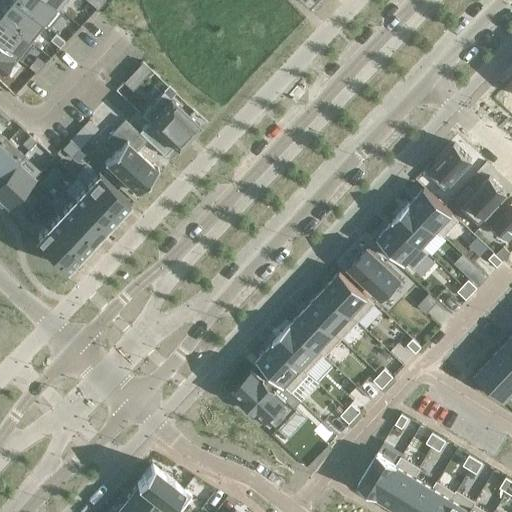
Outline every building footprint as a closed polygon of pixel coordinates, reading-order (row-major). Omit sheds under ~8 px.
[(14,0),(9,0),(0,11),(0,15),(29,39),(42,22),(14,0)] [(49,0),(14,0),(42,22),(48,27),(62,10),(56,6),(49,0)] [(0,15),(0,43),(17,58),(20,60),(34,43),(29,39),(0,15)] [(55,33),(50,40),(59,47),(64,41),(55,33)] [(0,72),(3,75),(17,58),(0,43),(0,72)] [(36,58),(28,68),(35,73),(42,64),(36,58)] [(142,61),(136,68),(144,76),(151,69),(142,61)] [(148,120),(139,131),(165,155),(175,145),(177,148),(199,125),(163,90),(141,114),(148,120)] [(4,111),(0,115),(0,121),(3,125),(11,117),(4,111)] [(117,148),(104,162),(105,163),(106,161),(136,190),(135,191),(136,192),(158,168),(157,167),(156,168),(136,149),(145,139),(125,119),(107,138),(117,148)] [(29,135),(22,142),(28,149),(36,141),(29,135)] [(7,139),(0,147),(0,178),(18,160),(23,154),(7,139)] [(69,140),(62,147),(71,156),(78,148),(69,140)] [(455,142),(427,171),(445,188),(472,159),(455,142)] [(18,160),(0,178),(0,198),(7,205),(40,170),(23,154),(18,160)] [(53,165),(46,173),(55,181),(62,174),(53,165)] [(98,171),(85,184),(116,214),(129,200),(98,171)] [(46,173),(39,180),(48,188),(55,181),(46,173)] [(467,185),(455,197),(480,221),(507,192),(490,175),(474,191),(467,185)] [(85,184),(72,197),(103,227),(116,214),(85,184)] [(425,186),(409,202),(444,235),(460,219),(425,186)] [(28,192),(22,199),(30,207),(37,200),(28,192)] [(72,197),(60,211),(91,240),(103,227),(72,197)] [(511,197),(491,220),(508,237),(511,234),(511,235),(511,197)] [(22,199),(15,206),(23,215),(30,207),(22,199)] [(409,202),(394,218),(429,251),(422,244),(436,229),(443,236),(444,235),(409,202)] [(60,211),(48,224),(79,253),(91,240),(60,211)] [(394,218),(377,236),(412,269),(429,251),(394,218)] [(48,224),(35,238),(65,267),(79,253),(48,224)] [(368,245),(349,266),(382,297),(401,277),(368,245)] [(494,251),(489,257),(498,265),(503,260),(494,251)] [(340,269),(323,287),(358,320),(375,302),(340,269)] [(469,278),(463,284),(472,292),(477,286),(469,278)] [(463,284),(458,290),(466,298),(472,292),(463,284)] [(323,287),(307,305),(342,338),(358,320),(323,287)] [(429,292),(418,304),(426,312),(437,300),(429,292)] [(307,305),(290,322),(325,355),(342,338),(307,305)] [(290,322),(274,340),(309,372),(308,370),(323,354),(325,356),(325,355),(290,322)] [(413,337),(407,343),(416,351),(422,346),(413,337)] [(274,340),(257,358),(292,391),(309,372),(274,340)] [(511,345),(506,341),(492,356),(511,375),(511,345)] [(511,375),(492,356),(476,373),(504,399),(511,390),(511,375)] [(254,366),(235,387),(239,391),(237,394),(249,406),(252,403),(256,406),(253,409),(265,421),(268,418),(278,427),(297,407),(254,366)] [(385,367),(379,373),(388,381),(393,375),(385,367)] [(379,373),(374,379),(382,387),(388,381),(379,373)] [(352,402),(346,408),(355,416),(361,410),(352,402)] [(346,408),(341,414),(350,422),(355,416),(346,408)] [(402,412),(395,423),(402,427),(409,417),(402,412)] [(432,431),(426,441),(433,445),(439,435),(432,431)] [(439,435),(433,445),(440,450),(446,439),(439,435)] [(378,451),(358,484),(377,496),(402,455),(401,454),(396,462),(378,451)] [(469,453),(463,464),(470,468),(476,458),(469,453)] [(402,455),(377,496),(395,507),(420,466),(402,455)] [(476,458),(470,468),(477,472),(483,462),(476,458)] [(152,463),(137,482),(176,511),(177,511),(191,494),(152,463)] [(420,466),(395,507),(403,511),(417,511),(437,479),(433,485),(417,475),(421,467),(420,466)] [(511,479),(506,476),(500,486),(507,490),(511,481),(511,479)] [(437,479),(417,511),(442,511),(457,488),(456,488),(455,490),(437,479)] [(176,511),(137,482),(123,500),(139,511),(176,511)] [(457,488),(442,511),(468,511),(476,500),(457,488)] [(139,511),(123,500),(113,511),(139,511)] [(476,500),(468,511),(493,511),(495,509),(495,508),(492,511),(491,511),(475,502),(477,500),(476,500)]
